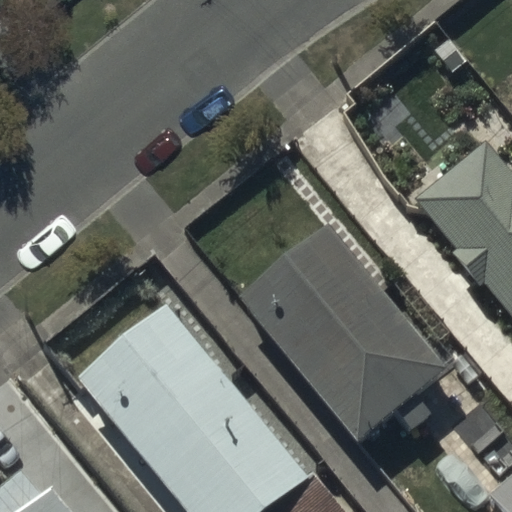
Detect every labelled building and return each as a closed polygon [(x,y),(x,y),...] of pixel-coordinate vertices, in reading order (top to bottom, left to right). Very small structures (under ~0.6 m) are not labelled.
[(511,153),(505,145),(498,151),(473,121),(458,133),(473,151),(411,202),(454,253),(449,257),(476,289),(482,285),(511,321),(511,153)] [(325,225),(233,299),(352,444),(392,412),(412,436),(434,418),(414,394),(443,370),(325,225)] [(337,511),(162,305),(71,382),(180,511),(337,511)] [(511,511),(511,474),(486,495),(500,511),(511,511)] [(23,486),(0,504),(0,511),(60,511),(53,504),(43,511),(23,486)]
